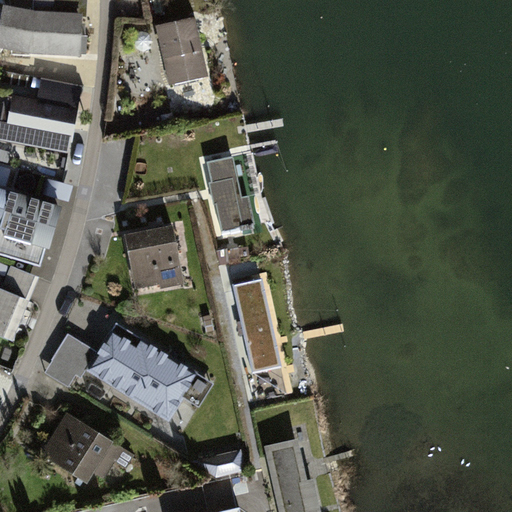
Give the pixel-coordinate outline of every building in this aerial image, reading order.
[(32,0),(32,16),(2,16),(1,58),(85,60),(86,0),(32,0)] [(199,48),(192,18),(159,26),(172,83),(198,77),(192,50),(199,48)] [(40,107),(5,100),(0,128),(0,143),(66,157),(79,91),(44,84),(40,107)] [(227,157),(206,161),(221,231),(240,227),(241,230),(253,228),(252,223),(240,226),(234,198),(236,198),(227,157)] [(57,214),(0,199),(0,246),(13,250),(9,268),(41,276),(57,214)] [(173,232),(123,242),(135,300),(185,290),(173,232)] [(0,291),(0,339),(12,345),(40,284),(11,271),(1,292),(0,291)] [(45,375),(75,391),(97,351),(67,335),(45,375)] [(199,387),(116,335),(87,380),(170,433),(199,387)] [(0,406),(13,386),(0,377),(0,406)] [(135,460),(66,418),(37,465),(86,495),(97,478),(117,490),(135,460)] [(295,443),(268,449),(282,511),(306,511),(302,491),(306,490),(295,443)]
